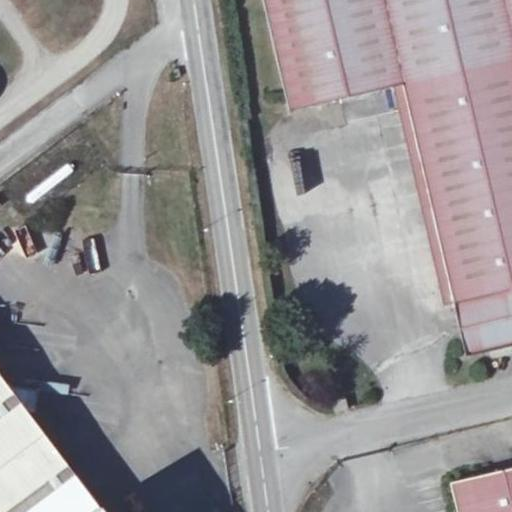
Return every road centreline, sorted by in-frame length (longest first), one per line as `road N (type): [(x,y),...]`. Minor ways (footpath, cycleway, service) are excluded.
road 1 (tertiary): [(187,0),(255,459)]
road 2 (unknown): [(162,511),(124,351),(119,245)]
road 3 (unclassified): [(255,459),(511,399)]
road 4 (unknown): [(119,245),(134,61)]
road 5 (unknown): [(134,61),(0,158)]
